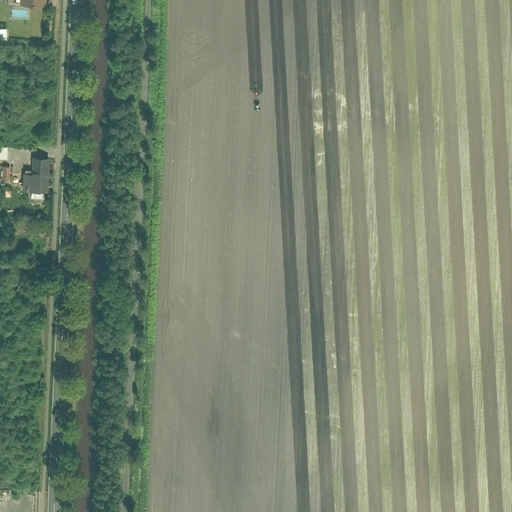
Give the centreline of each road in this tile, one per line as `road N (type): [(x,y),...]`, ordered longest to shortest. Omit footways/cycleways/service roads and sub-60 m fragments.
road 1 (unclassified): [(124,511),(150,0)]
road 2 (tertiary): [(52,511),(76,0)]
